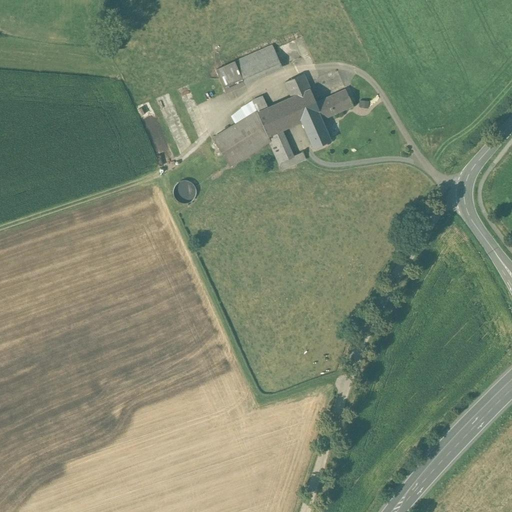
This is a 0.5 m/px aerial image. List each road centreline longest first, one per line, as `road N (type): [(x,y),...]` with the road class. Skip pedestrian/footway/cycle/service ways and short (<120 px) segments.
road 1 (residential): [(306,511),(367,326),(422,233),(463,186)]
road 2 (primary): [(392,511),(511,383)]
